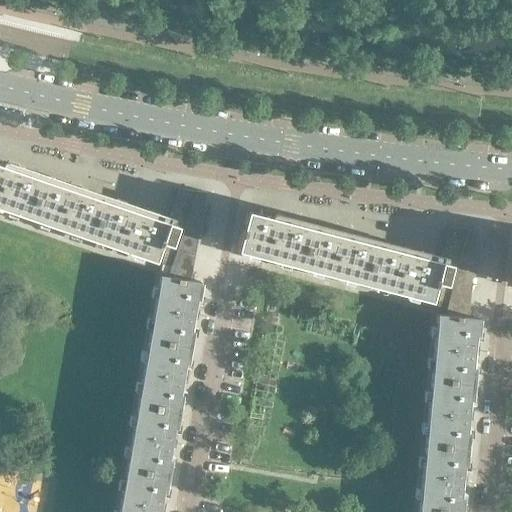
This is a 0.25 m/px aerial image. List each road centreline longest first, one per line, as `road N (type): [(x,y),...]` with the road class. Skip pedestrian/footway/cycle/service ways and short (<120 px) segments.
road 1 (tertiary): [(511,168),(241,137),(0,88)]
road 2 (residential): [(188,511),(222,309)]
road 3 (residential): [(490,511),(494,337)]
